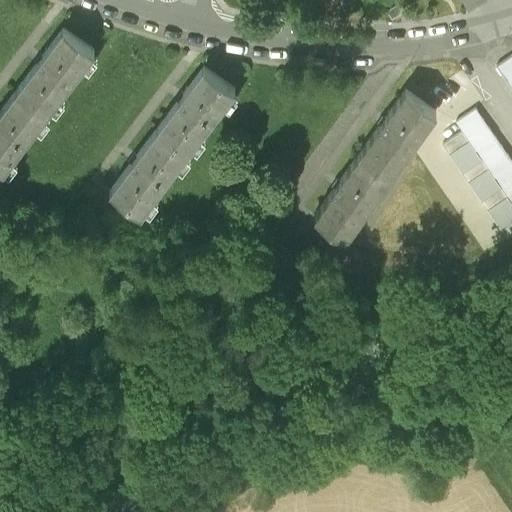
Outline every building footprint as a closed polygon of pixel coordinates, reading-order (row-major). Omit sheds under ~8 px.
[(458,0),(466,13),(486,0),(458,0)] [(63,30),(15,94),(48,118),(95,54),(63,30)] [(511,60),(497,71),(511,93),(511,60)] [(201,72),(155,133),(187,157),(233,95),(201,72)] [(439,113),(406,90),(361,155),(394,178),(439,113)] [(48,118),(15,94),(0,114),(0,182),(48,118)] [(511,171),(473,114),(453,127),(511,215),(511,171)] [(155,133),(107,198),(139,221),(187,157),(155,133)] [(394,178),(361,155),(314,221),(348,245),(394,178)]
